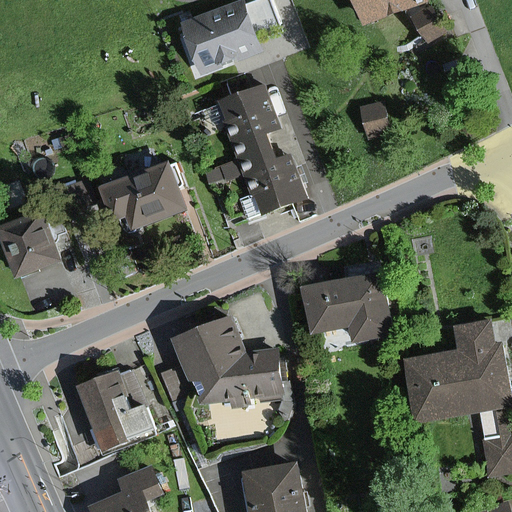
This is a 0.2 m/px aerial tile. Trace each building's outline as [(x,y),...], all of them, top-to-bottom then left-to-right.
[(277,14),(271,0),(257,0),(181,29),(198,74),(260,51),(249,24),(277,14)] [(349,0),(360,24),(418,0),(349,0)] [(459,34),(442,3),(421,14),(438,46),(459,34)] [(287,140),(269,90),(220,108),(238,158),(287,140)] [(400,130),(394,96),(371,100),(377,134),(400,130)] [(78,135),(60,140),(63,151),(81,146),(78,135)] [(308,192),(287,140),(238,158),(258,211),(308,192)] [(179,207),(164,167),(101,191),(110,215),(126,209),(132,225),(179,207)] [(70,183),(79,211),(94,206),(85,178),(70,183)] [(74,262),(56,214),(12,230),(30,278),(74,262)] [(381,279),(300,289),(306,334),(349,329),(350,342),(388,337),(381,279)] [(242,358),(228,320),(175,340),(200,404),(280,398),(277,356),(242,358)] [(461,362),(407,367),(412,420),(507,411),(499,325),(458,329),(461,362)] [(104,413),(92,380),(72,387),(79,406),(68,410),(85,457),(145,436),(133,403),(104,413)] [(301,511),(295,470),(245,477),(249,511),(301,511)] [(134,498),(98,511),(150,511),(149,508),(166,501),(156,475),(129,486),(134,498)]
